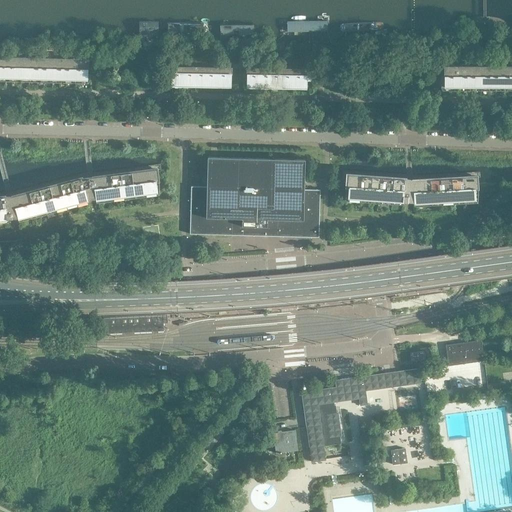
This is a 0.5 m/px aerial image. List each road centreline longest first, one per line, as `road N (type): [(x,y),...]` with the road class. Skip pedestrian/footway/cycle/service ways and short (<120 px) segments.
road 1 (unclassified): [(0,128),(511,143)]
road 2 (secondary): [(104,299),(280,291),(511,260)]
road 3 (residential): [(386,342),(197,361),(0,368)]
